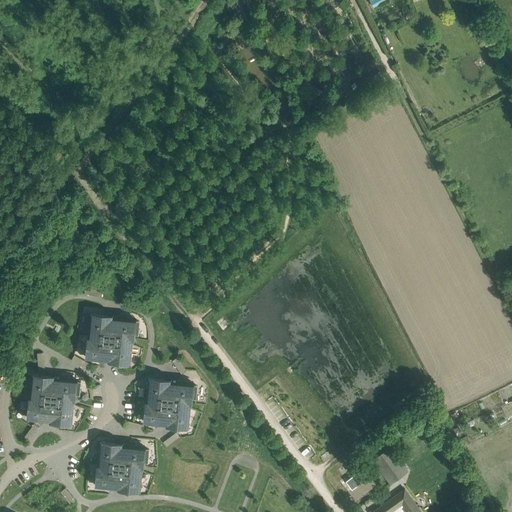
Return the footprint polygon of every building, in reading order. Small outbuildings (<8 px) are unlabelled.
[(89,288),(88,294),(100,297),(101,290),(89,288)] [(90,313),(88,335),(110,337),(112,315),(90,313)] [(112,315),(110,337),(132,340),(133,334),(138,335),(139,321),(134,320),(134,318),(112,315)] [(88,335),(86,357),(108,359),(110,337),(88,335)] [(110,337),(108,359),(130,362),(132,340),(110,337)] [(74,354),(71,360),(82,366),(85,360),(74,354)] [(179,360),(174,363),(181,374),(186,370),(179,360)] [(32,374),(30,396),(52,398),(54,376),(32,374)] [(54,376),(52,398),(74,400),(74,395),(79,395),(81,381),(75,381),(76,378),(54,376)] [(148,378),(146,400),(168,402),(170,380),(148,378)] [(170,380),(168,402),(190,404),(191,399),(196,399),(197,385),(192,385),(192,382),(170,380)] [(27,418),(49,420),(52,398),(30,396),(27,418)] [(74,400),(52,398),(49,420),(71,422),(74,400)] [(168,402),(146,400),(144,421),(166,424),(168,402)] [(190,404),(168,402),(166,424),(188,426),(190,404)] [(128,420),(126,426),(138,430),(140,423),(128,420)] [(34,423),(26,433),(31,437),(39,427),(34,423)] [(176,432),(166,439),(170,444),(180,437),(176,432)] [(100,441),(98,463),(120,465),(122,443),(100,441)] [(144,446),(122,443),(120,465),(142,468),(142,462),(147,463),(149,449),(144,448),(144,446)] [(373,458),(391,482),(402,475),(384,451),(373,458)] [(120,465),(98,463),(96,485),(118,487),(120,465)] [(142,468),(120,465),(118,487),(140,490),(142,468)] [(357,472),(345,481),(352,489),(363,480),(357,472)] [(370,511),(421,511),(404,488),(370,511)] [(68,491),(63,494),(70,504),(75,500),(68,491)]
